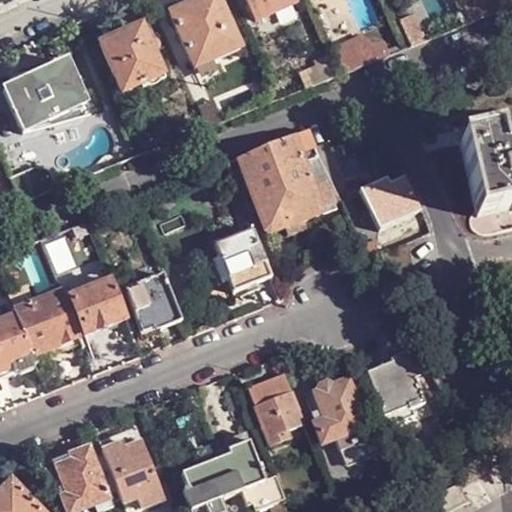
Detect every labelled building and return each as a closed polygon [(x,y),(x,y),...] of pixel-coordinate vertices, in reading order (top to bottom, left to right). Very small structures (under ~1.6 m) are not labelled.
[(219,0),(209,0),(194,7),(192,3),(170,13),(192,62),(210,54),(213,61),(241,48),(219,0)] [(295,2),(293,0),(246,0),(256,20),(295,2)] [(511,0),(473,0),(462,5),(465,10),(470,22),(511,4),(511,0)] [(457,13),(462,25),(470,22),(465,10),(457,13)] [(398,20),(410,46),(426,40),(413,13),(398,20)] [(164,79),(154,54),(158,51),(157,46),(154,43),(149,43),(141,27),(100,45),(122,94),(140,86),(142,89),(164,79)] [(348,71),(361,65),(348,38),(335,44),(348,71)] [(387,51),(389,55),(408,47),(405,42),(387,51)] [(210,54),(192,62),(195,69),(213,61),(210,54)] [(86,103),(68,63),(38,87),(33,77),(30,75),(24,74),(17,74),(11,77),(7,83),(5,89),(24,131),(86,103)] [(38,87),(68,63),(33,77),(38,87)] [(203,118),(208,128),(222,123),(211,101),(198,106),(198,108),(203,118)] [(203,118),(198,108),(183,115),(188,124),(203,118)] [(308,131),(226,164),(231,175),(242,171),(266,231),(270,234),(284,228),(285,223),(301,217),(305,220),(319,214),(321,210),(303,163),(318,157),(319,157),(308,131)] [(459,141),(476,216),(511,208),(511,151),(500,152),(496,133),(459,141)] [(35,170),(10,181),(20,203),(55,189),(49,176),(47,172),(42,170),(35,170)] [(421,210),(403,176),(390,182),(375,190),(372,184),(360,190),(381,231),(421,210)] [(372,184),(375,190),(390,182),(387,176),(372,184)] [(232,201),(237,215),(241,225),(245,224),(249,223),(240,198),(232,201)] [(228,279),(233,292),(269,278),(252,231),(215,245),(219,255),(228,279)] [(40,239),(21,247),(25,256),(43,249),(40,239)] [(0,255),(0,264),(0,266),(19,258),(15,250),(0,255)] [(216,284),(228,279),(219,255),(206,259),(216,284)] [(124,288),(142,334),(178,319),(160,275),(124,288)] [(83,335),(125,319),(110,281),(68,296),(83,335)] [(78,337),(61,293),(27,306),(29,310),(16,316),(32,356),(78,337)] [(0,321),(0,371),(11,367),(13,373),(36,364),(32,356),(16,316),(16,315),(0,321)] [(368,375),(386,420),(410,410),(411,412),(425,407),(416,381),(421,380),(412,355),(409,356),(408,354),(393,359),(394,362),(391,363),(392,366),(368,375)] [(13,373),(11,367),(0,371),(0,379),(14,374),(13,373)] [(247,388),(270,446),(290,438),(287,431),(302,425),(282,374),(247,388)] [(350,381),(314,394),(325,420),(314,424),(323,445),(334,441),(338,449),(339,452),(354,446),(372,439),(350,381)] [(121,434),(126,449),(142,442),(137,428),(135,429),(121,434)] [(99,443),(123,505),(136,500),(138,504),(140,509),(163,500),(164,502),(166,502),(142,442),(126,449),(121,434),(99,443)] [(246,434),(223,442),(229,455),(182,475),(187,490),(182,491),(190,511),(224,511),(220,501),(241,493),(247,508),(253,505),(255,511),(272,506),(273,511),(287,511),(274,478),(265,482),(246,434)] [(339,452),(338,449),(334,451),(340,468),(360,460),(354,446),(339,452)] [(80,511),(110,500),(89,447),(54,461),(54,464),(63,485),(66,494),(62,496),(68,511),(80,511)] [(395,472),(338,502),(342,511),(353,511),(402,487),(395,472)] [(41,511),(12,481),(0,492),(0,511),(41,511)] [(437,511),(447,511),(468,503),(459,486),(431,499),(437,511)] [(110,500),(80,511),(101,511),(113,507),(110,500)] [(136,500),(123,505),(125,510),(138,504),(136,500)]
